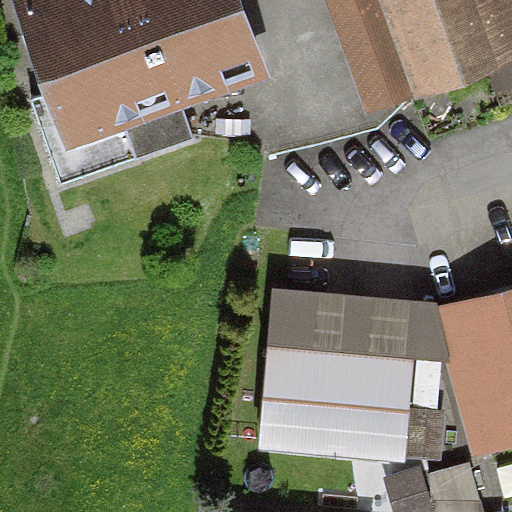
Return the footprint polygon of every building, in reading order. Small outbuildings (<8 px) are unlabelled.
[(18,0),(20,4),(49,88),(26,96),(55,182),(112,162),(97,119),(253,65),(230,0),(18,0)] [(416,88),(384,0),(327,0),(366,107),(416,88)] [(498,51),(479,0),(384,0),(416,88),(500,56),(498,51)] [(511,284),(432,306),(471,447),(511,435),(511,284)] [(399,416),(405,354),(264,341),(255,442),(396,455),(396,451),(431,455),(434,419),(399,416)] [(390,481),(398,511),(406,511),(423,507),(414,474),(390,481)]
